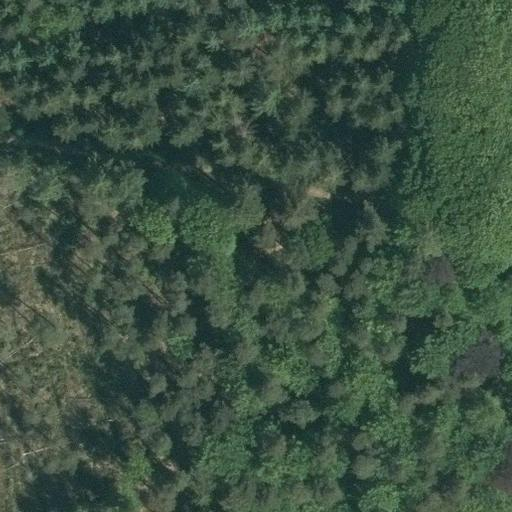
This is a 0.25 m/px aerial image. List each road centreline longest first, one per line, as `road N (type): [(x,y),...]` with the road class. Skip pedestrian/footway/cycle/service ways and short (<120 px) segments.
road 1 (track): [(464,223),(433,210),(0,139)]
road 2 (track): [(511,414),(463,256),(455,0)]
